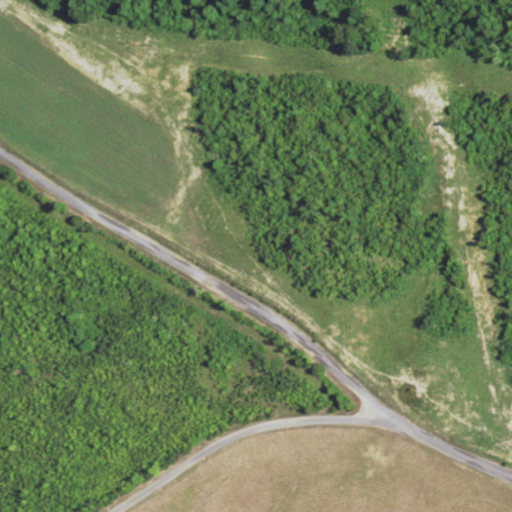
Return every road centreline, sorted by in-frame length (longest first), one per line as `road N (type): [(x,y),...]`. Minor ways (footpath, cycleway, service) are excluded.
road 1 (residential): [(387,432),(0,153)]
road 2 (residential): [(511,492),(421,456),(387,432),(271,424),(197,452),(124,511)]
